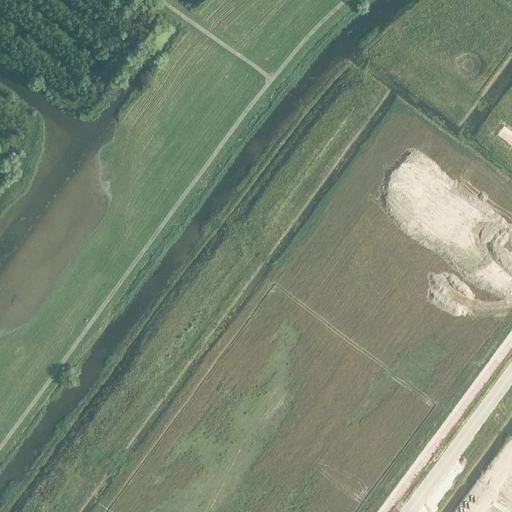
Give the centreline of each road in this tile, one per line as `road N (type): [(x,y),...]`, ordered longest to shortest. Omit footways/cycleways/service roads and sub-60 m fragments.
road 1 (track): [(0,444),(270,79)]
road 2 (unclassified): [(408,511),(511,371)]
